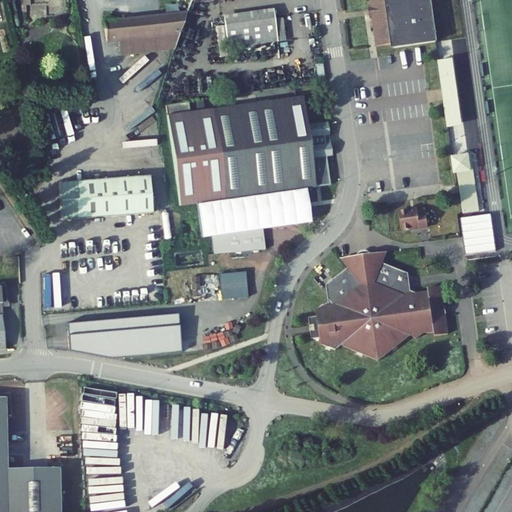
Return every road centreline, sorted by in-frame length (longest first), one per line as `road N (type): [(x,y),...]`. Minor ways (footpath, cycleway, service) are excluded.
road 1 (residential): [(328,0),(351,193),(334,228),(289,274),(263,400)]
road 2 (residential): [(0,367),(81,366),(263,400)]
road 3 (residential): [(263,400),(384,417),(511,374)]
